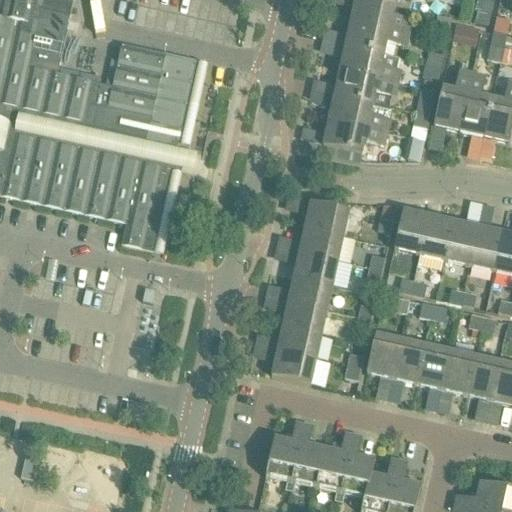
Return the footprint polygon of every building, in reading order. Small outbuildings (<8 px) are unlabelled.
[(0,0),(0,111),(104,135),(107,123),(180,139),(196,65),(121,49),(112,91),(57,79),(73,5),(47,0),(0,0)] [(356,0),(354,0),(349,25),(408,38),(411,25),(392,20),(394,10),(394,9),(369,4),(370,3),(356,0)] [(370,0),(370,3),(369,4),(394,9),(394,10),(409,13),(411,1),(431,5),(432,0),(370,0)] [(489,31),(492,18),(477,15),(474,28),(489,31)] [(449,36),(452,23),(437,20),(434,33),(449,36)] [(496,21),(492,38),(507,41),(511,25),(496,21)] [(349,25),(344,50),(383,59),(386,47),(405,51),(408,38),(349,25)] [(466,47),(469,33),(455,30),(452,44),(466,47)] [(489,51),(502,53),(511,55),(511,54),(504,53),(507,41),(492,38),(489,51)] [(429,56),(426,70),(441,73),(446,49),(432,46),(429,56)] [(344,50),(338,75),(397,88),(400,75),(398,74),(400,63),(383,59),(344,50)] [(502,53),(489,51),(486,65),(498,67),(502,53)] [(511,55),(502,53),(498,67),(511,69),(511,55)] [(13,138),(162,171),(148,237),(156,239),(152,256),(161,257),(181,171),(191,173),(195,156),(185,154),(205,67),(196,65),(180,139),(107,123),(104,135),(0,111),(0,164),(7,166),(13,138)] [(338,75),(333,100),(388,112),(391,101),(395,101),(397,88),(338,75)] [(432,131),(458,137),(471,78),(458,75),(454,95),(441,92),(432,131)] [(471,78),(458,137),(483,143),(491,103),(480,101),(484,81),(471,78)] [(418,104),(433,107),(438,84),(426,82),(423,93),(421,93),(418,104)] [(491,103),(483,143),(508,148),(510,142),(511,131),(511,86),(507,86),(503,106),(491,103)] [(333,100),(328,124),(387,137),(392,113),(388,112),(333,100)] [(418,104),(415,118),(430,122),(433,107),(418,104)] [(430,122),(415,118),(413,130),(427,134),(430,122)] [(387,137),(328,124),(322,150),(361,159),(364,146),(384,151),(387,137)] [(13,138),(7,166),(0,164),(0,201),(125,229),(121,250),(152,257),(152,256),(156,239),(148,237),(162,171),(13,138)] [(407,164),(420,166),(424,145),(412,143),(407,164)] [(187,200),(180,198),(176,218),(183,219),(187,200)] [(309,207),(304,233),(343,241),(348,216),(309,207)] [(393,255),(419,260),(428,221),(402,215),(393,255)] [(428,221),(419,260),(443,266),(452,226),(428,221)] [(392,239),(395,226),(393,226),(380,222),(377,236),(391,239),(392,239)] [(452,226),(443,266),(468,271),(477,232),(452,226)] [(477,232),(468,271),(493,277),(501,237),(477,232)] [(304,233),(298,257),(337,266),(343,241),(304,233)] [(511,239),(501,237),(493,277),(511,280),(511,239)] [(298,257),(293,282),(332,290),(337,266),(298,257)] [(372,260),(369,273),(384,276),(387,263),(385,262),(372,260)] [(58,265),(49,263),(45,281),(55,283),(58,265)] [(384,276),(369,273),(366,286),(379,289),(381,289),(384,276)] [(293,282),(287,306),(326,315),(332,290),(293,282)] [(397,297),(410,300),(413,285),(401,283),(397,297)] [(413,285),(410,300),(424,303),(427,288),(413,285)] [(152,295),(145,294),(142,306),(153,308),(155,296),(152,295)] [(448,308),(459,311),(462,297),(451,294),(448,308)] [(462,297),(459,311),(474,314),(477,300),(462,297)] [(407,319),(410,305),(397,302),(394,317),(407,319)] [(497,319),(508,321),(511,307),(500,305),(497,319)] [(287,306),(282,331),(321,339),(326,315),(287,306)] [(418,323),(430,325),(434,310),(421,308),(418,323)] [(361,309),(358,322),(373,325),(376,312),(374,312),(361,309)] [(434,310),(430,325),(445,328),(447,313),(434,310)] [(468,334),(479,336),(483,321),(471,319),(468,334)] [(483,321),(479,336),(494,339),(497,324),(483,321)] [(373,325),(358,322),(355,335),(368,338),(370,339),(373,325)] [(282,331),(276,355),(315,364),(321,339),(282,331)] [(366,378),(391,384),(400,344),(374,339),(366,378)] [(400,344),(391,384),(416,390),(425,350),(400,344)] [(425,350),(416,390),(440,395),(449,355),(425,350)] [(315,364),(276,355),(271,381),(310,390),(315,364)] [(449,355),(440,395),(465,401),(474,361),(449,355)] [(350,358),(347,371),(362,374),(365,361),(363,361),(350,358)] [(474,361),(465,401),(490,406),(498,366),(474,361)] [(511,369),(498,366),(490,406),(511,411),(511,369)] [(362,374),(347,371),(344,384),(357,387),(359,387),(362,374)] [(273,442),(265,481),(287,486),(285,494),(289,495),(303,429),(295,427),(291,446),(273,442)] [(303,429),(289,495),(293,496),(295,488),(315,493),(324,453),(308,450),(312,431),(303,429)] [(324,453),(315,493),(336,497),(334,505),(338,506),(353,440),(344,438),(340,457),(324,453)] [(353,440),(338,506),(342,507),(344,499),(363,503),(365,504),(371,479),(374,464),(357,460),(361,442),(353,440)] [(33,485),(37,463),(26,460),(21,482),(33,485)] [(363,503),(361,511),(387,511),(398,466),(390,464),(386,482),(371,479),(365,504),(363,503)] [(398,466),(387,511),(415,511),(420,490),(403,486),(407,467),(398,466)] [(457,500),(455,509),(469,511),(511,511),(511,494),(479,487),(475,504),(457,500)]
